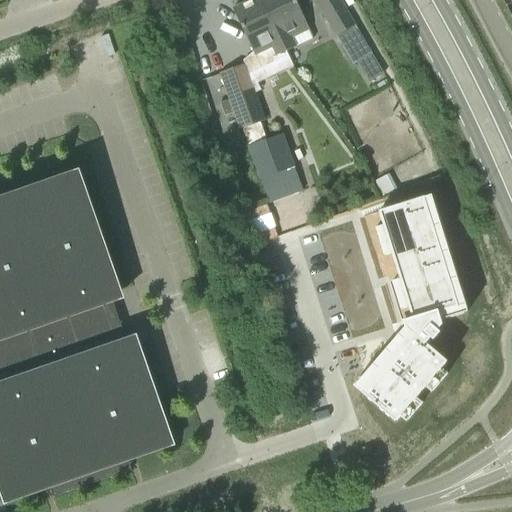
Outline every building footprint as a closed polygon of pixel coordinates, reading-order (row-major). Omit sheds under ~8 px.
[(286,52),(261,0),(251,0),(232,9),(254,56),(272,48),(276,56),(286,52)] [(294,0),(261,0),(286,52),(295,47),(291,38),(309,30),(294,0)] [(371,53),(339,0),(313,0),(352,64),(371,53)] [(244,65),(219,74),(229,100),(220,103),(225,116),(234,113),(240,130),(241,129),(248,148),(266,141),(259,123),(264,121),(244,65)] [(266,141),(248,148),(268,203),(302,190),(282,135),(266,141)] [(0,494),(1,498),(47,482),(53,498),(131,470),(126,455),(171,439),(139,346),(128,349),(109,295),(120,291),(82,182),(48,194),(43,179),(0,194),(0,494)] [(358,392),(394,423),(400,417),(416,398),(425,388),(441,369),(446,363),(425,345),(426,343),(430,339),(432,341),(439,334),(436,331),(441,326),(440,321),(440,320),(439,317),(438,314),(451,310),(458,308),(455,301),(424,202),(424,199),(423,198),(405,204),(404,204),(396,207),(378,212),(378,213),(382,227),(391,254),(399,280),(407,308),(411,319),(403,322),(405,331),(408,333),(359,391),(358,392)]
